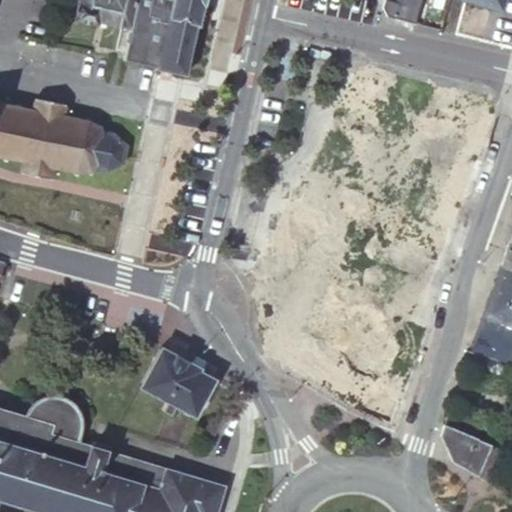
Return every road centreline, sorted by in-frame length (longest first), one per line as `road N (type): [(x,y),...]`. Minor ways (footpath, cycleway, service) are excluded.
road 1 (secondary): [(395,481),(448,347),(463,271),(511,134)]
road 2 (secondary): [(263,13),(199,302)]
road 3 (residential): [(263,13),(511,74)]
road 4 (residential): [(0,240),(199,302)]
road 5 (secondary): [(199,302),(274,406)]
